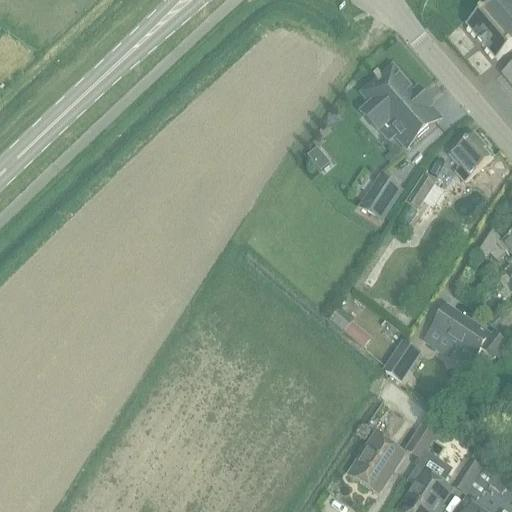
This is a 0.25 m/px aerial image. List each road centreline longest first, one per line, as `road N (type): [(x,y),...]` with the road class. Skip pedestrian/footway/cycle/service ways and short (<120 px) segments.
road 1 (secondary): [(0,176),(177,6)]
road 2 (tertiary): [(511,150),(384,1)]
